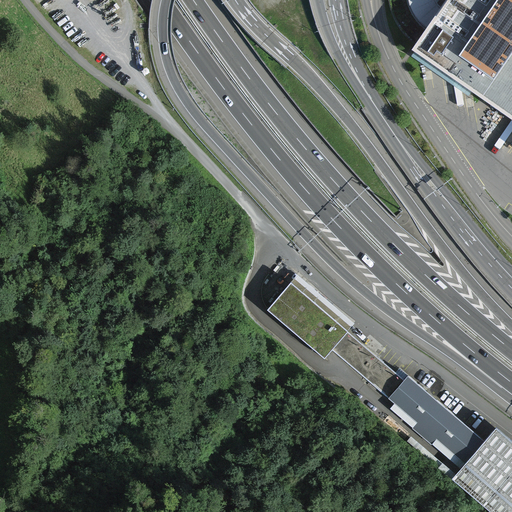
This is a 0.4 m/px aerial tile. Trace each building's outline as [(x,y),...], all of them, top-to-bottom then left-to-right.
[(511,0),(439,0),(444,7),(411,54),(511,124),(511,0)] [(348,326),(291,276),(267,304),(325,353),(331,347),(347,328),(348,326)] [(388,395),(404,375),(347,328),(331,347),(388,395)] [(484,435),(408,371),(404,375),(388,395),(464,459),(484,435)] [(496,511),(511,511),(511,434),(496,421),(484,435),(464,459),(451,474),(496,511)]
